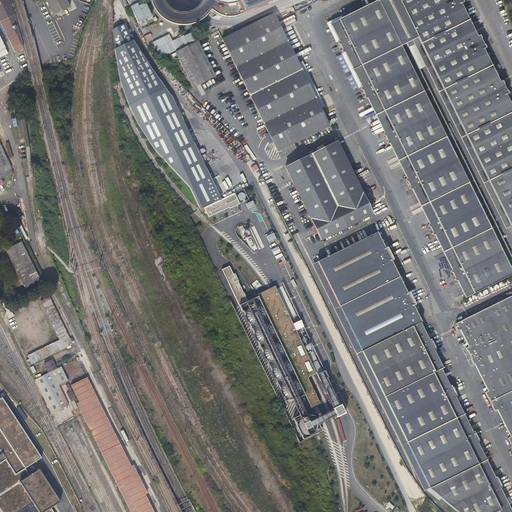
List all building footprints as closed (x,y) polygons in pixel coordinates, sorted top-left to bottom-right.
[(15,13),(12,5),(10,0),(0,0),(0,18),(15,50),(16,50),(17,51),(23,48),(15,13)] [(69,6),(66,0),(46,0),(53,14),(69,6)] [(151,18),(142,0),(125,0),(136,24),(151,18)] [(149,0),(151,4),(152,7),(154,11),(157,14),(160,17),(165,20),(168,22),(172,23),(177,24),(184,24),(188,24),(192,23),(194,22),(197,21),(201,18),(203,17),(207,13),(209,10),(210,7),(209,5),(207,3),(206,1),(205,0),(199,0),(199,1),(198,4),(195,7),(193,8),(190,10),(187,11),(183,12),(178,11),(174,11),(168,7),(165,5),(163,1),(162,0),(149,0)] [(205,0),(206,1),(207,3),(209,5),(210,7),(212,9),(217,12),(220,14),(224,15),(226,16),(229,16),(231,16),(233,16),(235,15),(269,1),(268,0),(205,0)] [(468,274),(477,292),(511,274),(511,272),(401,47),(404,45),(408,43),(414,40),(418,38),(511,226),(511,225),(511,113),(504,97),(506,95),(508,94),(502,81),(500,82),(497,84),(481,51),(484,50),(486,49),(479,36),(477,37),(474,38),(458,6),(461,4),(463,3),(461,0),(380,0),(344,18),(352,36),(358,47),(375,82),(380,92),(397,127),(402,138),(419,174),(424,184),(441,218),(446,228),(463,264),(468,274)] [(474,38),(477,37),(461,4),(458,6),(474,38)] [(277,21),(274,14),(222,39),(251,96),(303,72),(295,58),(282,30),(277,21)] [(352,36),(344,18),(333,23),(342,40),(339,42),(338,43),(343,53),(345,54),(347,52),(364,86),(360,88),(360,90),(365,99),(366,99),(369,97),(386,132),(383,133),(383,135),(387,144),(389,145),(392,143),(409,178),(405,179),(405,181),(409,190),(412,190),(414,189),(430,222),(427,224),(427,225),(431,235),(433,235),(436,233),(453,268),(450,269),(449,271),(454,281),(456,281),(458,279),(467,297),(477,292),(468,274),(463,264),(446,228),(441,218),(424,184),(419,174),(402,138),(397,127),(380,92),(375,82),(358,47),(352,36)] [(114,49),(132,42),(125,25),(112,31),(114,49)] [(0,57),(8,53),(0,36),(0,57)] [(511,226),(418,38),(414,40),(507,228),(511,226)] [(215,76),(198,41),(175,52),(193,87),(215,76)] [(132,42),(114,49),(119,81),(128,105),(137,123),(154,149),(189,187),(200,209),(204,207),(221,199),(171,97),(132,42)] [(511,267),(404,45),(401,47),(511,272),(511,267)] [(497,84),(500,82),(484,50),(481,51),(497,84)] [(309,87),(303,72),(251,96),(278,151),(329,126),(322,113),(309,87)] [(337,142),(285,167),(322,241),(373,216),(366,200),(354,176),(355,176),(353,172),(352,173),(345,159),(337,142)] [(0,179),(13,173),(11,168),(0,144),(0,179)] [(221,199),(204,207),(209,217),(215,214),(229,207),(230,209),(240,204),(234,193),(221,199)] [(251,199),(244,203),(247,209),(254,206),(251,199)] [(378,234),(375,236),(383,251),(386,250),(378,234)] [(408,328),(415,325),(417,324),(418,323),(410,307),(413,306),(415,304),(410,292),(407,294),(404,295),(389,263),(392,262),(394,261),(388,249),(386,250),(383,251),(375,236),(319,263),(362,351),(384,395),(428,487),(429,489),(456,511),(496,511),(499,511),(408,328)] [(21,242),(6,249),(16,270),(15,270),(18,275),(19,274),(26,288),(40,281),(21,242)] [(404,295),(407,294),(392,262),(389,263),(404,295)] [(315,265),(359,353),(362,351),(319,263),(315,265)] [(233,274),(229,266),(222,269),(240,306),(248,302),(238,281),(239,281),(235,273),(233,274)] [(294,324),(275,286),(268,290),(258,294),(312,408),(321,404),(308,378),(317,374),(294,324)] [(471,344),(464,347),(462,349),(471,366),(478,362),(491,390),(485,393),(483,394),(492,412),(494,411),(501,408),(511,430),(511,435),(508,438),(505,439),(511,452),(511,304),(511,303),(511,295),(453,325),(455,329),(452,330),(454,333),(457,332),(463,329),(471,344)] [(60,340),(28,356),(32,364),(73,344),(72,343),(74,342),(72,338),(70,339),(49,297),(47,298),(46,296),(43,297),(44,299),(40,301),(60,340)] [(6,302),(2,304),(9,318),(14,316),(8,306),(6,302)] [(410,307),(418,323),(421,322),(413,306),(410,307)] [(425,341),(417,324),(415,325),(424,342),(425,341)] [(408,328),(499,511),(509,511),(498,490),(502,488),(497,477),(493,479),(476,444),(480,442),(475,431),(471,433),(458,409),(456,410),(448,394),(449,393),(450,393),(445,382),(444,382),(443,383),(434,365),(435,365),(430,353),(431,353),(432,352),(426,341),(425,341),(424,342),(415,325),(408,328)] [(463,329),(457,332),(464,347),(471,344),(463,329)] [(362,351),(359,353),(383,403),(424,488),(428,487),(384,395),(362,351)] [(44,364),(48,372),(56,368),(52,360),(44,364)] [(478,362),(471,366),(485,393),(491,390),(478,362)] [(444,382),(435,365),(434,365),(443,383),(444,382)] [(41,377),(58,410),(68,405),(58,384),(67,379),(60,367),(41,377)] [(58,410),(41,377),(34,380),(51,413),(58,410)] [(71,385),(79,402),(95,394),(87,377),(71,385)] [(75,396),(68,383),(66,385),(69,391),(66,393),(69,398),(75,396)] [(458,409),(449,393),(448,394),(456,410),(458,409)] [(130,511),(154,511),(145,494),(131,466),(95,394),(79,402),(77,403),(130,511)] [(0,511),(55,511),(52,507),(61,501),(40,468),(30,474),(26,467),(42,457),(2,396),(0,398),(0,511)] [(335,419),(343,416),(340,407),(331,411),(335,419)] [(511,430),(501,408),(494,411),(508,438),(511,435),(511,430)] [(131,466),(145,494),(147,493),(133,465),(131,466)]
